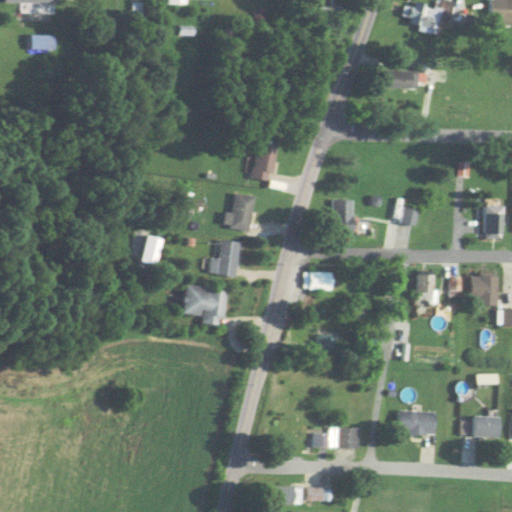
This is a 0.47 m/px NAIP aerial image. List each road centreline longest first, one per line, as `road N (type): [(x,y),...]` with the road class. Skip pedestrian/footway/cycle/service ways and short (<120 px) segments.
road 1 (primary): [(222,511),(322,131),(373,0)]
road 2 (residential): [(232,465),(511,474)]
road 3 (residential): [(511,256),(287,253)]
road 4 (residential): [(511,136),(322,131)]
